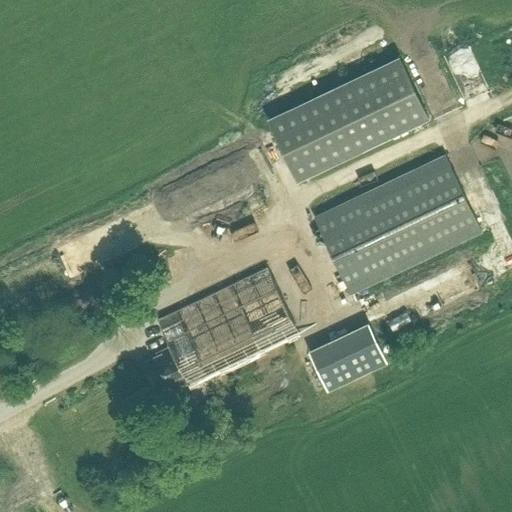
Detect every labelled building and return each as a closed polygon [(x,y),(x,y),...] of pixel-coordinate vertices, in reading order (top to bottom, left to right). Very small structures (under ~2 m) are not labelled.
[(431,116),(401,52),(267,116),(297,179),(431,116)] [(261,153),(205,173),(215,200),(244,189),(243,185),(269,176),(261,153)] [(482,231),(445,154),(314,216),(350,293),(482,231)] [(298,331),(268,266),(159,317),(171,344),(160,349),(161,352),(143,360),(158,392),(165,388),(166,391),(187,381),(188,382),(298,331)] [(82,344),(85,355),(100,350),(96,339),(82,344)]
